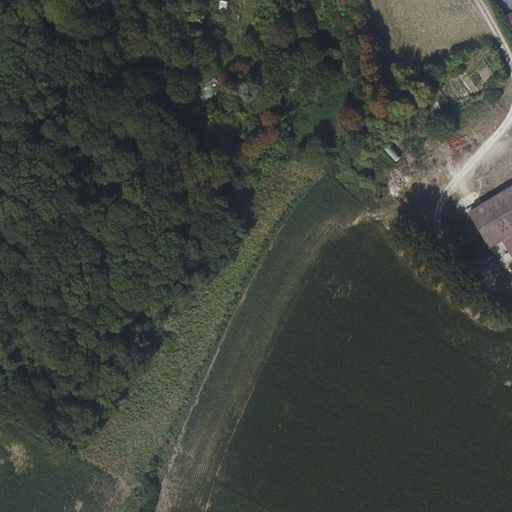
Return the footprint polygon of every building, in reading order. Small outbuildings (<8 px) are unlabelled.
[(227,8),(228,0),(220,0),(220,7),(227,8)] [(48,68),(43,62),(36,67),(41,73),(48,68)] [(216,77),(192,96),(199,105),(223,86),(216,77)] [(387,139),(381,144),(396,161),(402,156),(387,139)] [(210,164),(216,160),(212,154),(206,159),(210,164)] [(214,169),(220,164),(216,160),(210,164),(214,169)] [(490,247),(506,240),(511,252),(511,185),(470,206),(490,247)]
